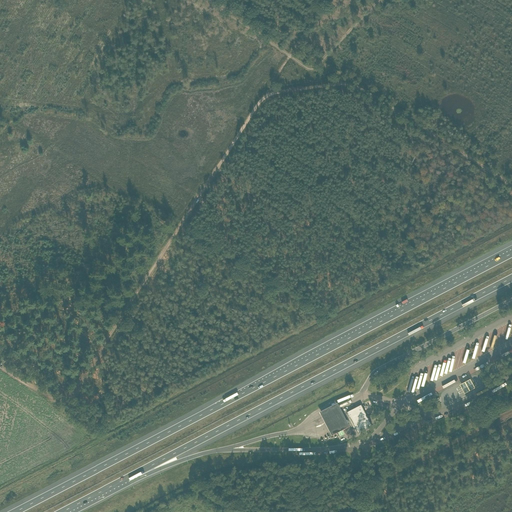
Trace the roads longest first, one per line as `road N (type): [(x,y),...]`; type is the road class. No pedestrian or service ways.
road 1 (motorway): [(511,253),(12,511)]
road 2 (track): [(265,94),(64,403),(0,362)]
road 3 (motorway): [(137,472),(511,277)]
road 4 (track): [(265,94),(349,81),(511,183)]
road 5 (track): [(511,413),(387,476),(364,511)]
